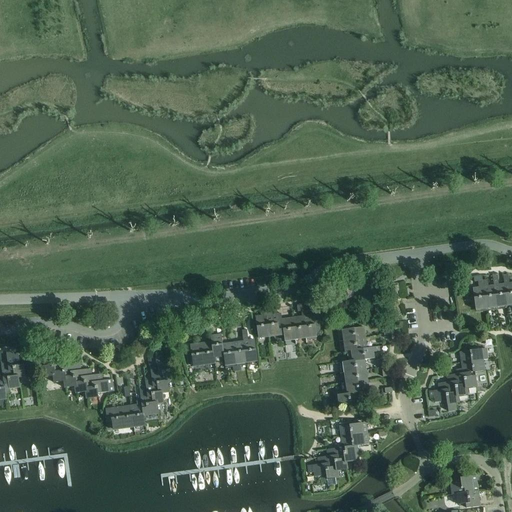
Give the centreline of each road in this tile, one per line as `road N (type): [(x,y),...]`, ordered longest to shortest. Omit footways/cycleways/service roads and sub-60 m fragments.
road 1 (residential): [(127,296),(208,299),(288,289),(329,266),(359,261)]
road 2 (residential): [(0,331),(46,324),(108,331),(122,322),(127,296)]
road 3 (residential): [(0,299),(127,296)]
